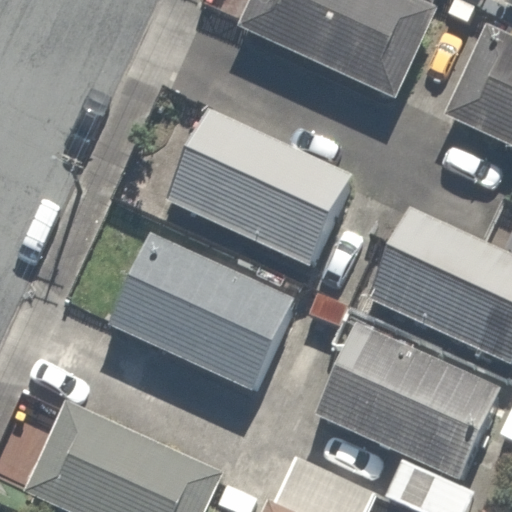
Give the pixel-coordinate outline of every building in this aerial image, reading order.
[(392,0),(248,0),(232,38),(386,109),(429,17),(392,0)] [(511,0),(506,0),(501,11),(511,15),(511,0)] [(511,56),(475,41),(440,125),(511,154),(511,56)] [(207,117),(162,212),(297,277),(343,183),(207,117)] [(511,268),(408,217),(361,311),(507,384),(511,373),(511,268)] [(142,242),(101,334),(242,398),(284,306),(142,242)] [(356,330),(308,431),(399,474),(384,505),(399,511),(479,511),(494,483),(474,474),(508,402),(356,330)] [(67,406),(21,503),(39,511),(194,511),(212,474),(67,406)] [(378,511),(380,508),(291,465),(268,511),(378,511)]
